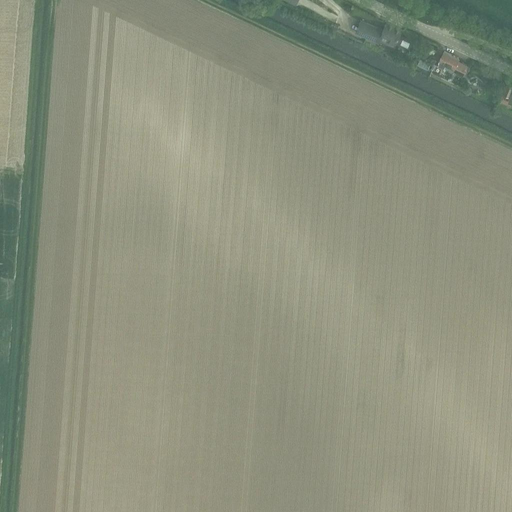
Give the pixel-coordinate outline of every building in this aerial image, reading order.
[(361,19),(355,32),(378,43),(380,40),(394,46),(396,41),(402,29),(388,22),(387,22),(384,30),(361,19)] [(443,68),(445,64),(453,67),(452,70),(463,75),(465,72),(468,66),(468,65),(458,60),(459,58),(444,51),(437,65),(443,68)] [(420,59),(417,65),(428,70),(430,64),(420,59)] [(489,75),(482,77),(484,84),(490,82),(489,75)] [(510,106),(511,102),(511,83),(508,82),(499,101),(510,106)]
